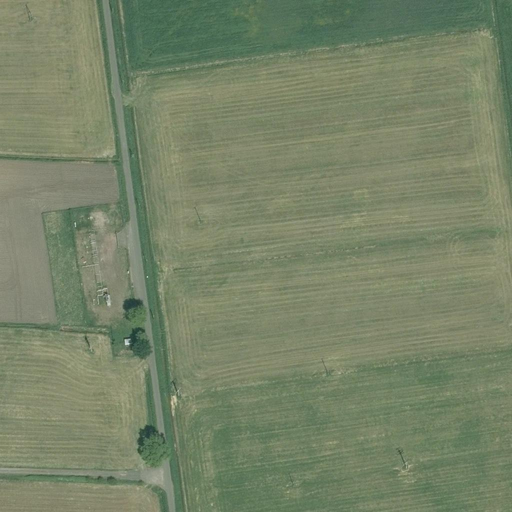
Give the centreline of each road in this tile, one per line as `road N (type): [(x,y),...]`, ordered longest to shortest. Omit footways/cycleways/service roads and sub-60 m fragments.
road 1 (residential): [(105,0),(172,511)]
road 2 (track): [(168,477),(0,472)]
